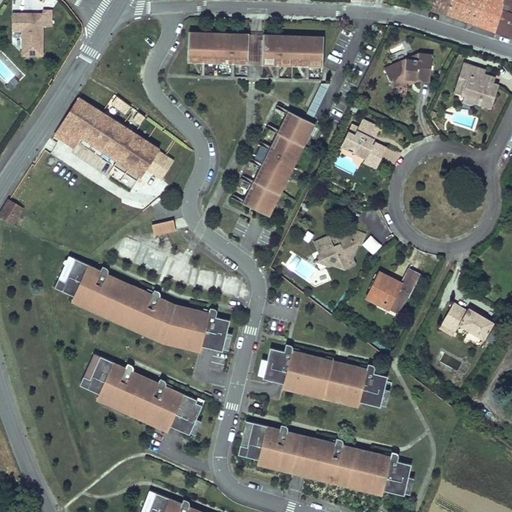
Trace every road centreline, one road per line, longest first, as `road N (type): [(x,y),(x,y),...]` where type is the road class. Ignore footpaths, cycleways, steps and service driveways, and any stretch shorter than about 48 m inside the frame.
road 1 (residential): [(171,6),(152,87),(202,150),(192,218),(258,281),(220,466),(237,490),(302,511)]
road 2 (residential): [(171,6),(385,11),(511,50)]
road 3 (residential): [(486,166),(465,148),(438,143),(412,153),(395,175),(392,202),(403,228),(426,243),(453,246),(476,235),(495,189)]
road 4 (tertiary): [(110,16),(0,190)]
road 5 (tertiary): [(0,388),(48,511)]
